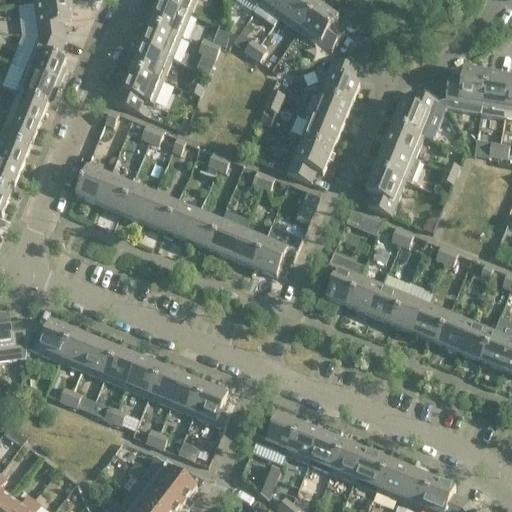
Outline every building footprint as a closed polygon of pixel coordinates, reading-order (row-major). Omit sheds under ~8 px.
[(191,19),(198,0),(158,0),(156,5),(191,19)] [(264,0),(259,7),(254,15),(274,29),(280,21),(294,0),(264,0)] [(308,0),(294,0),(280,21),(300,35),(319,8),(308,0)] [(39,41),(66,44),(64,27),(71,26),(70,18),(73,17),(71,2),(34,7),(39,41)] [(156,5),(150,19),(153,21),(150,28),(181,41),(191,19),(156,5)] [(339,21),(319,8),(300,35),(330,56),(345,35),(335,27),(339,21)] [(173,63),(181,41),(150,28),(141,50),(173,63)] [(69,40),(72,56),(87,53),(85,37),(69,40)] [(26,72),(60,86),(66,72),(63,70),(66,62),(60,60),(66,44),(39,41),(26,72)] [(203,43),(198,55),(207,58),(212,47),(203,43)] [(245,54),(252,60),(260,49),(252,44),(245,54)] [(216,62),(221,50),(212,47),(207,58),(216,62)] [(267,55),(260,49),(252,60),(260,65),(267,55)] [(164,84),(173,63),(141,50),(133,72),(164,84)] [(351,110),(360,87),(353,85),(358,73),(334,63),(320,97),(351,110)] [(17,95),(48,107),(51,100),(54,102),(60,86),(26,72),(17,95)] [(133,72),(129,80),(126,79),(115,106),(139,116),(144,104),(154,108),(164,84),(133,72)] [(445,103),(441,104),(445,112),(481,118),(488,77),(464,73),(463,80),(450,77),(445,103)] [(505,122),(511,81),(511,80),(488,77),(481,118),(505,122)] [(200,100),(204,91),(192,86),(189,95),(200,100)] [(272,94),(269,103),(281,108),(284,99),(272,94)] [(38,130),(48,107),(17,95),(7,117),(38,130)] [(402,105),(393,127),(424,140),(432,143),(445,112),(441,104),(438,105),(414,95),(409,108),(402,105)] [(320,97),(310,120),(341,133),(351,110),(320,97)] [(277,116),(281,108),(269,103),(265,112),(277,116)] [(0,140),(29,152),(38,130),(7,117),(0,114),(0,115),(0,140)] [(119,119),(110,115),(106,127),(114,131),(119,119)] [(310,120),(301,142),(332,155),(341,133),(310,120)] [(384,150),(415,163),(424,140),(393,127),(384,150)] [(141,141),(150,145),(155,133),(146,130),(141,141)] [(164,137),(155,133),(150,145),(159,149),(164,137)] [(0,165),(20,174),(29,152),(0,140),(0,165)] [(181,158),(186,146),(177,142),(172,154),(181,158)] [(301,142),(287,177),(311,187),(316,175),(323,177),(332,155),(301,142)] [(489,159),(499,161),(501,148),(491,147),(489,159)] [(510,150),(501,148),(499,161),(508,162),(510,150)] [(420,165),(415,163),(384,150),(375,172),(406,185),(411,187),(420,165)] [(208,169),(217,172),(222,161),(213,157),(208,169)] [(231,164),(222,161),(217,172),(226,176),(231,164)] [(0,191),(11,196),(20,174),(0,165),(0,191)] [(448,166),(444,175),(456,179),(460,171),(448,166)] [(76,199),(98,208),(111,177),(89,168),(76,199)] [(367,210),(392,220),(406,185),(375,172),(366,195),(372,197),(367,210)] [(253,187),(262,191),(267,179),(258,175),(253,187)] [(453,188),(456,179),(444,175),(441,183),(453,188)] [(98,208),(121,217),(133,186),(111,177),(98,208)] [(275,182),(267,179),(262,191),(270,194),(275,182)] [(121,217),(143,226),(156,195),(133,186),(121,217)] [(283,203),(294,208),(300,192),(289,188),(283,203)] [(0,218),(2,219),(11,196),(0,191),(0,218)] [(143,226),(165,235),(178,204),(156,195),(143,226)] [(200,213),(178,204),(165,235),(188,244),(200,213)] [(223,223),(200,213),(188,244),(210,254),(223,223)] [(433,237),(439,221),(428,222),(424,233),(433,237)] [(223,223),(210,254),(232,263),(245,232),(223,223)] [(267,241),(245,232),(232,263),(255,272),(267,241)] [(392,244),(400,247),(405,235),(396,232),(392,244)] [(405,235),(400,247),(409,251),(414,239),(405,235)] [(267,241),(255,272),(277,281),(285,262),(293,265),(298,253),(267,241)] [(436,262),(445,266),(450,254),(441,250),(436,262)] [(450,254),(445,266),(454,269),(458,257),(450,254)] [(334,282),(326,301),(348,310),(361,279),(330,267),(325,278),(334,282)] [(486,269),(481,281),(489,284),(494,272),(486,269)] [(503,290),(511,293),(511,292),(511,279),(508,278),(503,290)] [(371,319),(383,288),(361,279),(348,310),(371,319)] [(393,328),(406,298),(383,288),(371,319),(393,328)] [(415,338),(428,307),(406,298),(393,328),(415,338)] [(438,347),(450,316),(428,307),(415,338),(438,347)] [(460,356),(473,325),(450,316),(438,347),(460,356)] [(0,321),(0,365),(25,363),(26,352),(30,324),(11,327),(10,320),(0,321)] [(26,352),(60,365),(72,334),(50,325),(47,332),(30,324),(26,352)] [(482,365),(495,334),(473,325),(460,356),(482,365)] [(72,334),(60,365),(82,374),(95,343),(72,334)] [(505,374),(511,356),(511,341),(495,334),(482,365),(505,374)] [(104,383),(117,353),(95,343),(82,374),(104,383)] [(127,393),(139,362),(117,353),(104,383),(127,393)] [(149,402),(162,371),(139,362),(127,393),(149,402)] [(184,380),(162,371),(149,402),(171,411),(184,380)] [(184,380),(171,411),(194,420),(206,389),(184,380)] [(206,389),(194,420),(225,433),(229,421),(221,417),(229,398),(206,389)] [(60,404),(68,408),(73,396),(65,392),(60,404)] [(82,399),(73,396),(68,408),(77,411),(82,399)] [(104,422),(113,426),(118,414),(109,410),(104,422)] [(127,418),(118,414),(113,426),(122,429),(127,418)] [(277,418),(269,437),(261,434),(256,446),(287,458),(299,427),(277,418)] [(309,467),(322,436),(299,427),(287,458),(309,467)] [(9,430),(4,438),(13,446),(15,443),(19,437),(9,430)] [(160,438),(151,434),(146,446),(155,449),(160,438)] [(331,477),(344,446),(322,436),(309,467),(331,477)] [(155,449),(164,453),(169,441),(160,438),(155,449)] [(354,486),(366,455),(344,446),(331,477),(354,486)] [(376,495),(389,464),(366,455),(354,486),(376,495)] [(181,511),(197,492),(157,461),(147,474),(137,466),(129,476),(139,484),(130,496),(121,508),(111,500),(102,511),(104,511),(181,511)] [(398,504),(411,473),(389,464),(376,495),(398,504)] [(249,471),(247,477),(254,480),(256,474),(249,471)] [(418,511),(421,511),(433,482),(411,473),(398,504),(418,511)] [(0,478),(0,511),(1,511),(11,500),(0,492),(7,483),(0,478)] [(456,491),(433,482),(421,511),(465,511),(471,505),(453,498),(456,491)] [(1,511),(29,511),(35,504),(28,499),(21,508),(11,500),(1,511)] [(277,511),(289,511),(293,508),(285,502),(277,511)]
